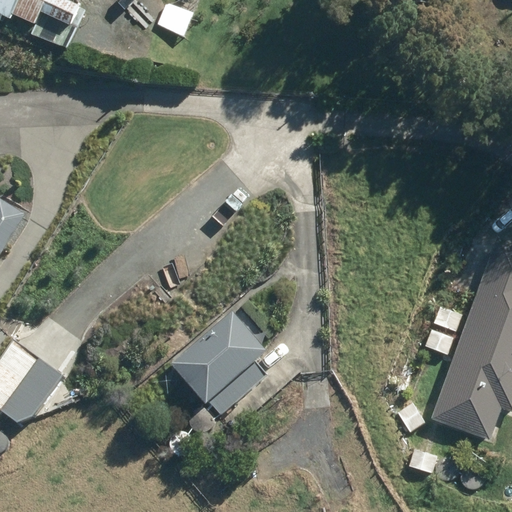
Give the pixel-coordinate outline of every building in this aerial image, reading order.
[(41,16),(31,37),(57,49),(77,9),(58,0),(0,0),(0,18),(7,22),(16,4),(41,16)] [(0,252),(25,212),(0,196),(0,252)] [(511,243),(495,238),(432,420),(491,441),(502,410),(511,413),(511,243)] [(448,357),(465,316),(441,306),(424,348),(448,357)] [(231,309),(170,363),(203,401),(207,398),(220,414),(268,372),(254,357),(265,348),(231,309)] [(0,357),(0,413),(13,424),(31,419),(61,375),(39,357),(14,339),(0,357)] [(414,403),(398,414),(411,433),(427,422),(414,403)] [(438,456),(414,448),(408,466),(432,474),(438,456)]
